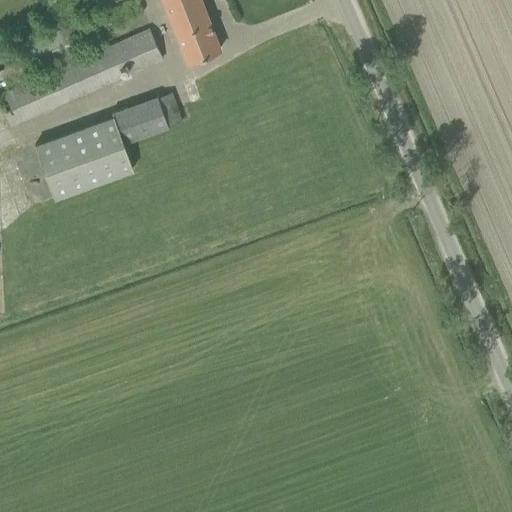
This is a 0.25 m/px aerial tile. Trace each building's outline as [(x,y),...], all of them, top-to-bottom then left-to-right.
[(100,37),(118,28),(116,22),(141,13),(137,0),(134,0),(0,54),(0,79),(101,39),(100,37)] [(160,0),(185,63),(201,57),(219,49),(200,0),(160,0)] [(148,28),(0,93),(0,103),(10,126),(162,59),(148,28)] [(183,86),(188,105),(200,102),(195,83),(183,86)] [(34,145),(54,199),(133,171),(123,144),(168,128),(156,95),(111,111),(113,116),(34,145)]
